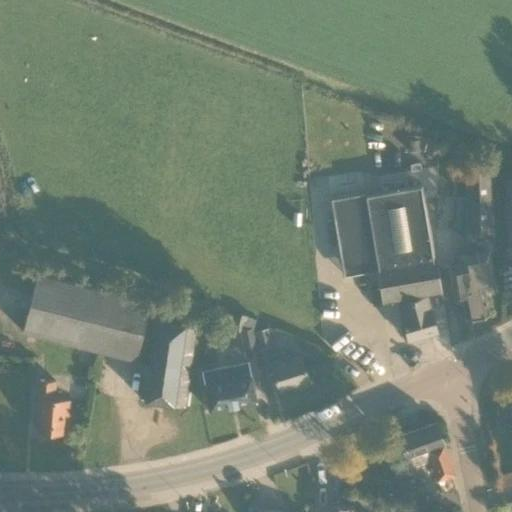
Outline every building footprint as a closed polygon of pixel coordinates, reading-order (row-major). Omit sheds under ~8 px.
[(467,185),(465,185),(467,254),(460,256),(462,264),(449,266),(456,301),(463,300),(466,317),(489,313),(484,289),(496,287),(488,250),(493,249),(492,208),(491,170),(467,171),(467,185)] [(365,192),(331,197),(344,274),(377,268),(382,299),(441,289),(435,256),(432,257),(420,185),(366,194),(365,192)] [(135,359),(149,362),(157,319),(146,316),(150,301),(37,273),(23,331),(135,359)] [(403,315),(401,316),(408,340),(437,332),(430,307),(430,308),(426,295),(399,302),(403,315)] [(197,317),(158,311),(157,319),(149,362),(147,373),(144,400),(184,405),(196,325),(195,325),(197,317)] [(240,328),(246,357),(258,355),(252,326),(240,328)] [(259,347),(272,343),(267,327),(255,331),(259,347)] [(288,350),(268,356),(278,389),(309,380),(301,354),(290,358),(288,350)] [(256,400),(249,361),(202,371),(209,410),(256,400)] [(52,398),(52,388),(54,388),(55,380),(38,378),(36,409),(38,409),(36,430),(62,432),(64,413),(68,414),(69,399),(52,398)] [(398,435),(410,467),(430,460),(437,480),(442,493),(456,491),(451,475),(455,474),(436,421),(398,435)] [(500,486),(511,482),(511,469),(497,473),(500,486)]
